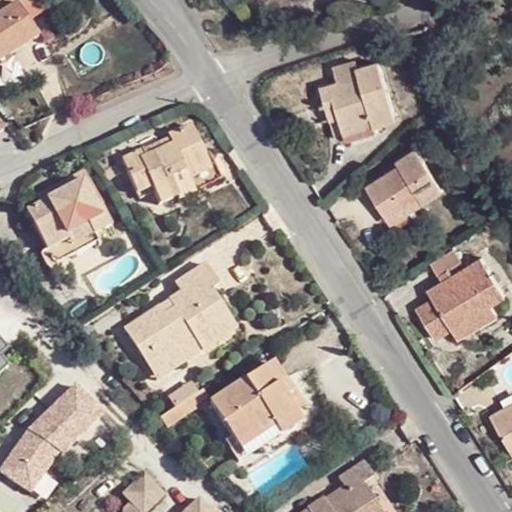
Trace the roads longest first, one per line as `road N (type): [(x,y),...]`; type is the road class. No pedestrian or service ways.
road 1 (residential): [(494,511),(209,75)]
road 2 (residential): [(0,174),(209,75)]
road 3 (residential): [(209,75),(411,12),(423,0)]
